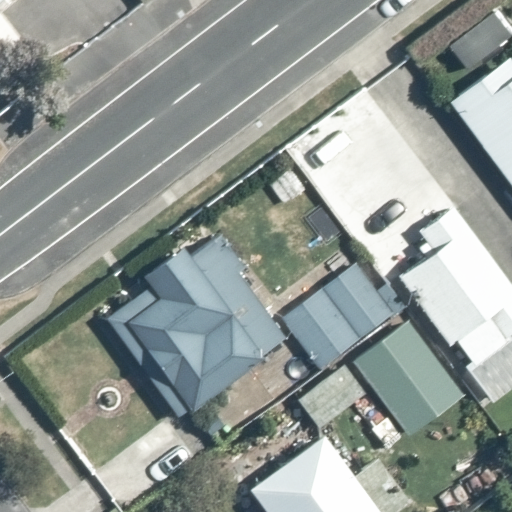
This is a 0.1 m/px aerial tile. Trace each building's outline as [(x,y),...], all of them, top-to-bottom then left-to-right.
[(446,100),(511,187),(511,66),(505,57),(446,100)] [(432,251),(396,279),(445,345),(452,340),(471,366),(511,335),(511,287),(451,205),(417,231),(432,251)] [(156,299),(122,324),(188,410),(284,337),(234,271),(241,266),(217,235),(188,258),(179,247),(139,277),(156,299)] [(397,306),(349,248),(270,312),(317,371),(397,306)] [(383,451),(404,436),(461,393),(405,317),(348,360),(383,407),(362,422),(383,451)] [(363,394),(341,363),(295,396),(317,427),(363,394)] [(377,511),(320,434),(244,489),(261,511),(377,511)]
